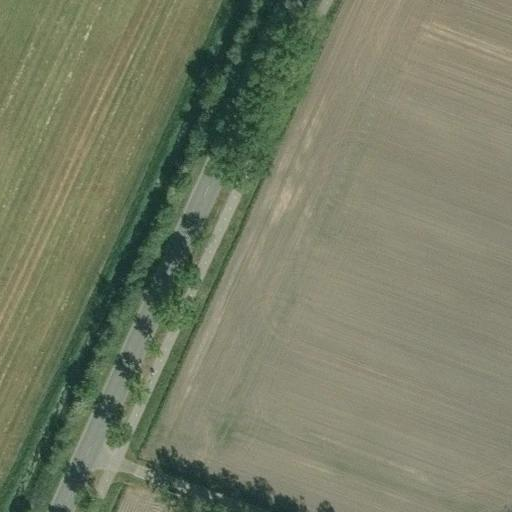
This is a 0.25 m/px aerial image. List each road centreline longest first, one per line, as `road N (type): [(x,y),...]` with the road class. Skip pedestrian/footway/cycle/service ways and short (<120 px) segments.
road 1 (tertiary): [(61,511),(292,0)]
road 2 (unknown): [(116,465),(255,511)]
